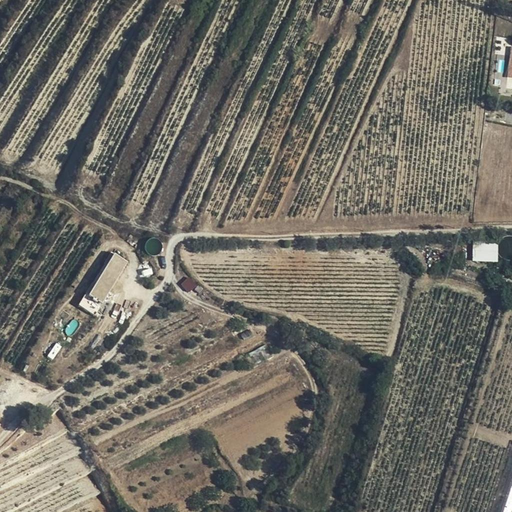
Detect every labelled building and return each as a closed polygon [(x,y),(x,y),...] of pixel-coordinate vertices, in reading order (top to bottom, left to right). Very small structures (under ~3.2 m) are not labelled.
[(504,237),(506,237),(479,238),(480,244),(488,243),(488,249),(496,248),(496,246),(497,244),(498,243),(499,242),(500,240),(501,239),(503,238),(504,237)] [(111,252),(81,307),(97,316),(127,261),(111,252)] [(197,287),(189,279),(182,286),(190,294),(197,287)] [(261,335),(258,330),(247,335),(250,341),(261,335)] [(310,393),(306,382),(298,384),(303,396),(310,393)] [(260,494),(268,486),(262,479),(254,488),(260,494)]
